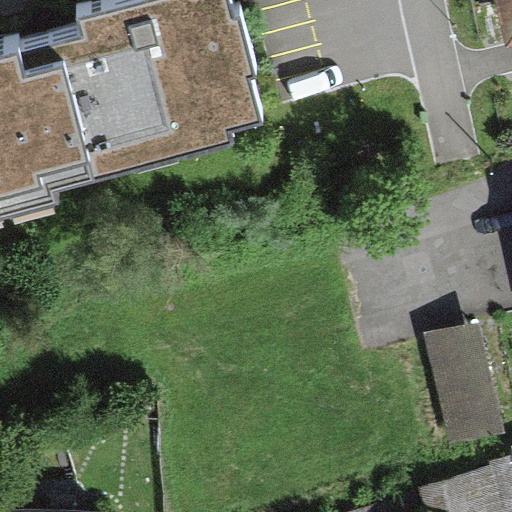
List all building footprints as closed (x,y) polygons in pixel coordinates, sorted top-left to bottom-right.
[(227,0),(149,0),(0,42),(0,186),(259,112),(227,0)] [(507,36),(511,34),(511,0),(473,0),(476,8),(498,2),(507,36)] [(425,331),(454,443),(503,430),(474,319),(425,331)] [(511,511),(511,456),(496,460),(497,467),(421,487),(427,511),(511,511)] [(0,511),(105,511),(105,506),(72,506),(72,482),(48,482),(48,505),(0,505),(0,511)]
